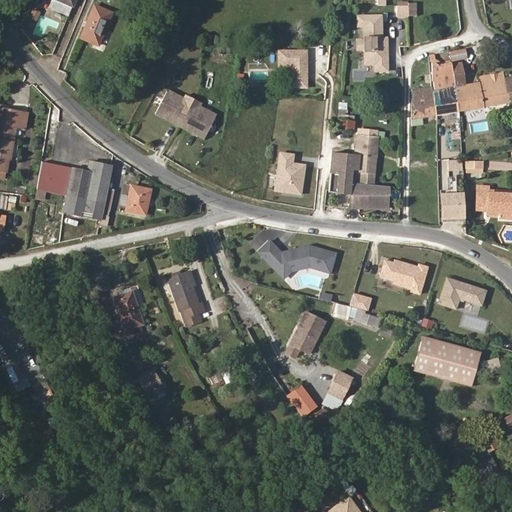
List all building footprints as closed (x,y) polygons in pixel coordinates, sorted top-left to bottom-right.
[(68,16),(72,6),(58,0),(54,0),(50,8),(68,16)] [(502,20),(500,0),(482,0),(484,17),(485,21),(502,20)] [(417,14),(416,3),(408,3),(408,6),(408,15),(408,16),(417,16),(417,14)] [(98,46),(112,13),(94,5),(80,38),(98,46)] [(36,21),(40,12),(32,9),(28,18),(36,21)] [(388,71),(387,44),(380,44),(379,41),(382,41),(382,38),(381,16),(357,16),(357,27),(364,27),(364,40),(364,50),(364,65),(375,64),(375,71),(388,71)] [(397,45),(408,45),(409,30),(397,30),(397,45)] [(467,59),(465,48),(449,51),(451,61),(467,59)] [(306,87),(306,51),(279,51),(279,66),(291,66),(291,87),(306,87)] [(458,111),(455,87),(452,71),(451,65),(449,59),(440,61),(435,60),(435,55),(429,56),(430,61),(431,63),(432,81),(433,83),(434,88),(432,89),(436,116),(441,115),(455,112),(458,111)] [(427,69),(426,61),(416,63),(416,71),(427,69)] [(511,76),(504,77),(503,72),(478,76),(479,82),(466,84),(465,84),(461,63),(451,65),(452,71),(455,87),(458,111),(484,107),(509,102),(511,101),(511,76)] [(236,73),(235,82),(242,83),(244,74),(236,73)] [(436,116),(432,89),(412,90),(411,120),(411,126),(423,124),(422,118),(436,116)] [(180,126),(194,99),(186,95),(184,98),(167,90),(155,114),(179,127),(180,126)] [(204,139),(217,115),(200,106),(202,103),(194,99),(180,126),(179,127),(204,139)] [(345,114),(347,103),(339,102),(336,117),(354,119),(354,115),(345,114)] [(10,159),(13,141),(9,140),(12,127),(16,128),(25,129),(27,113),(0,108),(0,170),(6,172),(9,159),(10,159)] [(457,122),(455,112),(441,115),(443,125),(457,122)] [(354,131),(355,121),(339,119),(337,129),(354,131)] [(373,183),(377,138),(377,131),(358,129),(357,136),(356,136),(355,153),(360,155),(358,171),(357,182),(373,183)] [(294,154),(278,152),(273,192),(301,195),(305,165),(293,163),(294,154)] [(387,208),(389,185),(373,183),(357,182),(351,181),(353,169),(358,171),(360,155),(332,152),(329,191),(350,193),(349,208),(387,208)] [(455,174),(461,174),(461,160),(440,160),(439,191),(454,192),(455,174)] [(107,188),(112,165),(94,162),(90,161),(88,171),(41,161),(36,190),(65,196),(62,213),(82,217),(100,221),(101,215),(107,188)] [(145,215),(150,190),(131,186),(129,196),(127,207),(126,211),(145,215)] [(511,192),(511,193),(511,195),(489,194),(489,192),(490,186),(477,186),(476,210),(486,211),(499,211),(498,216),(498,218),(511,219),(511,215),(511,192)] [(108,216),(114,189),(107,188),(101,215),(108,216)] [(127,207),(129,196),(122,194),(120,205),(127,207)] [(438,221),(463,221),(463,194),(438,194),(438,221)] [(330,273),(335,254),(309,246),(288,251),(287,254),(283,255),(281,253),(270,241),(258,252),(278,273),(283,267),(290,269),(303,266),(308,267),(330,273)] [(378,276),(392,280),(391,284),(412,290),(419,266),(393,258),(392,261),(383,258),(378,276)] [(283,279),(291,271),(308,267),(303,266),(290,269),(283,267),(278,273),(283,279)] [(195,285),(190,271),(187,272),(192,286),(195,285)] [(199,304),(192,286),(187,272),(180,275),(173,277),(168,279),(179,311),(180,310),(186,326),(201,321),(198,313),(204,311),(201,303),(199,304)] [(481,306),(487,289),(446,276),(437,303),(456,309),(459,299),(481,306)] [(143,324),(132,292),(120,296),(114,298),(125,330),(143,324)] [(354,319),(356,307),(335,304),(333,316),(354,319)] [(378,328),(380,318),(365,314),(366,311),(357,308),(354,321),(378,328)] [(309,354),(326,322),(305,312),(285,353),(295,358),(299,350),(309,354)] [(431,329),(433,320),(423,317),(420,326),(431,329)] [(470,386),(480,351),(422,335),(412,370),(470,386)] [(488,373),(500,368),(495,357),(483,362),(488,373)] [(222,381),(215,367),(209,371),(215,385),(222,381)] [(164,390),(152,369),(136,378),(148,399),(149,398),(163,391),(164,390)] [(340,401),(353,377),(337,369),(325,393),(340,401)] [(234,381),(228,370),(221,373),(227,385),(234,381)] [(152,403),(165,395),(163,391),(149,398),(152,403)] [(498,447),(492,435),(483,439),(489,451),(498,447)] [(496,470),(485,447),(473,453),(484,476),(496,470)] [(500,479),(496,471),(485,477),(489,484),(500,479)] [(466,505),(460,492),(449,497),(456,510),(466,505)]
